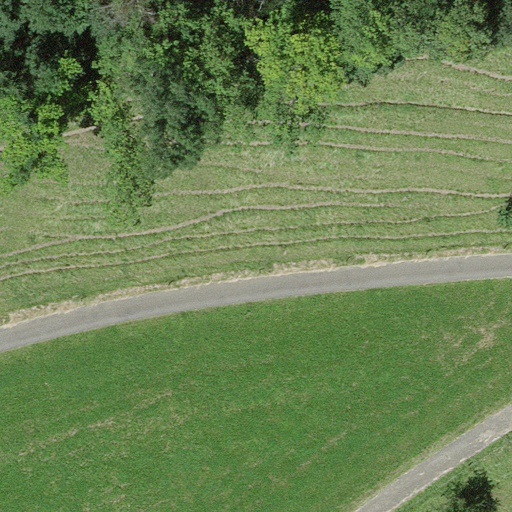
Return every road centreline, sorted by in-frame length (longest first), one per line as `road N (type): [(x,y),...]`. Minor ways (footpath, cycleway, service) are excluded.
road 1 (unclassified): [(0,346),(217,298),(511,269)]
road 2 (track): [(511,431),(390,511)]
